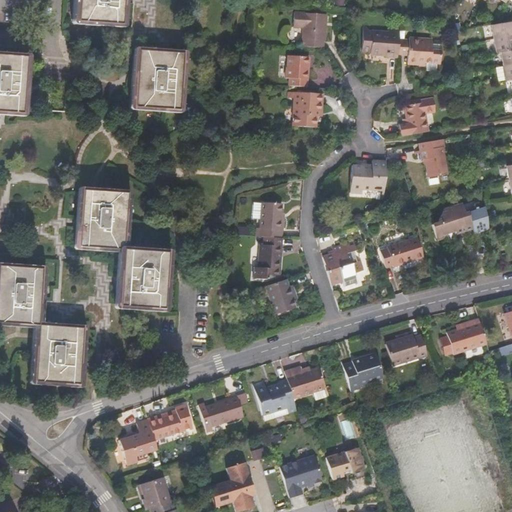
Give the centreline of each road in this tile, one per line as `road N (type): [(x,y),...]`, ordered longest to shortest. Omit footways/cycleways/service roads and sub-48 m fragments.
road 1 (unclassified): [(35,441),(97,408),(336,329)]
road 2 (residential): [(336,329),(307,240),(311,175),(346,146),(365,143),(365,98)]
road 3 (unclassified): [(336,329),(511,285)]
